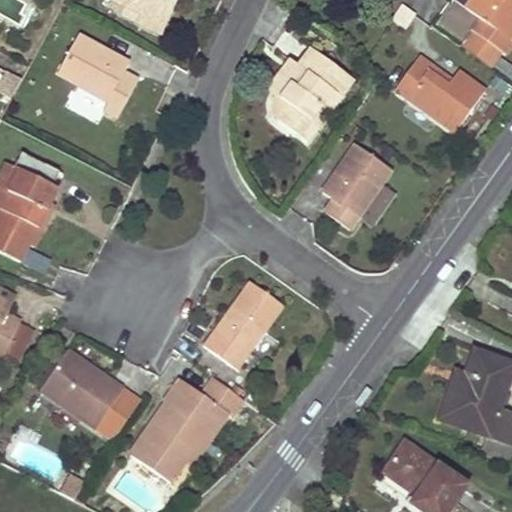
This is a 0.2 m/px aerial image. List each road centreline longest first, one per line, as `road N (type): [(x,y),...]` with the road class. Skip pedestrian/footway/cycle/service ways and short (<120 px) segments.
road 1 (residential): [(242,228),(212,170),(206,115),(216,72),(250,0)]
road 2 (secondary): [(511,147),(384,325)]
road 3 (secondary): [(384,325),(265,489)]
road 4 (residential): [(384,325),(260,233),(242,228)]
road 5 (residential): [(242,228),(212,239),(126,299)]
